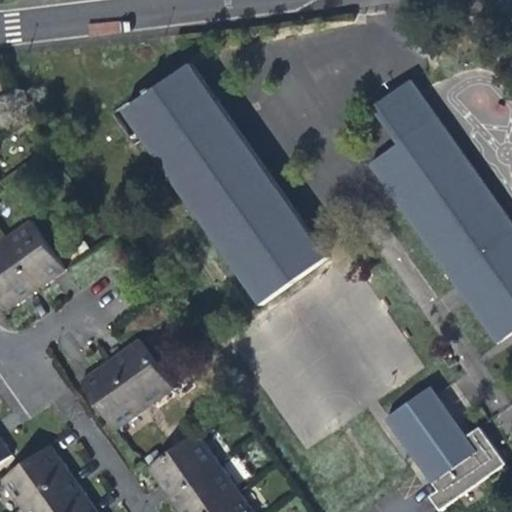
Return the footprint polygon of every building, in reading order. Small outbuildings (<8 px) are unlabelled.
[(260,308),(328,259),(191,66),(125,115),(260,308)] [(511,224),(411,78),(366,107),(391,144),(364,164),(396,209),(459,300),(495,351),(511,338),(511,224)] [(31,225),(2,245),(0,246),(0,301),(8,314),(22,304),(52,283),(65,273),(31,225)] [(129,422),(146,410),(159,400),(173,390),(138,342),(82,382),(117,431),(129,422)] [(388,418),(417,459),(440,493),(429,501),(437,511),(441,511),(503,468),(477,431),(468,437),(453,416),(431,386),(388,418)] [(157,479),(170,497),(174,503),(180,511),(252,511),(197,433),(149,468),(157,479)] [(0,465),(12,456),(0,439),(0,465)] [(94,511),(85,498),(71,478),(63,467),(51,450),(3,482),(23,511),(94,511)]
